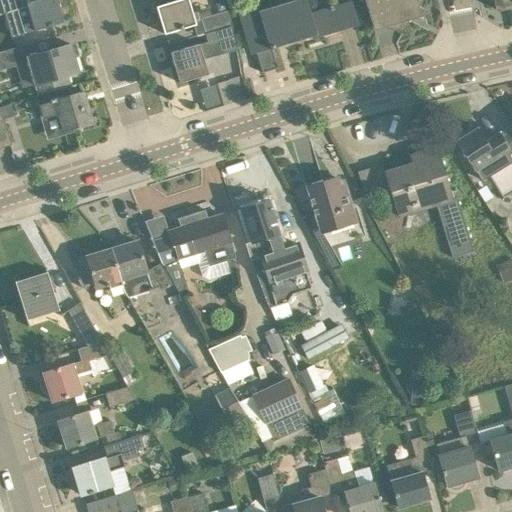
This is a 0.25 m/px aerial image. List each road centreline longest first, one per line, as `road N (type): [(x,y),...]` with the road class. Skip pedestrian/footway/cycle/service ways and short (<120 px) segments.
road 1 (tertiary): [(141,159),(477,59)]
road 2 (residential): [(141,159),(92,0)]
road 3 (tertiary): [(0,201),(141,159)]
